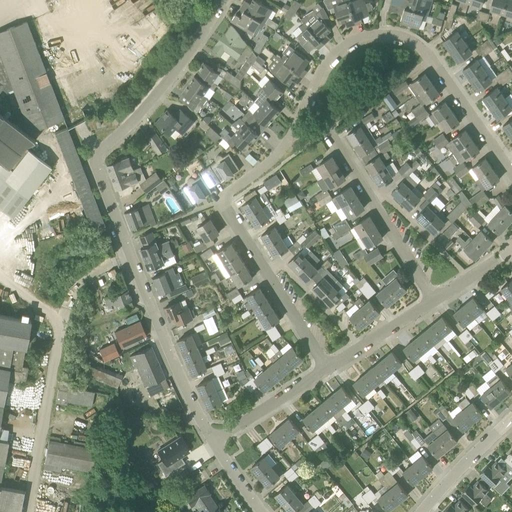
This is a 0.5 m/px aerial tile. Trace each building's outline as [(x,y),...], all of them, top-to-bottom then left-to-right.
[(270,9),(255,0),(252,0),(251,4),(245,1),(240,9),(264,23),(268,18),(266,16),(270,9)] [(294,0),(290,6),(290,8),(295,13),(301,4),(295,0),(294,0)] [(347,27),(356,24),(347,0),(323,0),(329,9),(334,7),(339,23),(345,21),(347,27)] [(347,0),(356,24),(362,22),(361,18),(369,15),(368,11),(373,9),(372,7),(373,6),(372,3),(371,4),(370,1),(365,3),(364,0),(347,0)] [(426,8),(428,0),(402,0),(401,7),(428,15),(430,9),(426,8)] [(506,0),(493,0),(490,11),(502,14),(506,0)] [(511,17),(511,0),(506,0),(502,14),(511,17)] [(287,12),(290,8),(290,6),(285,3),(282,9),(287,12)] [(305,15),(309,21),(305,24),(323,45),(331,39),(326,34),(331,30),(328,27),(332,23),(322,8),(318,3),(313,7),(313,10),(305,15)] [(452,4),(448,15),(453,16),(457,5),(452,4)] [(423,30),(428,15),(401,7),(399,13),(403,15),(400,23),(423,30)] [(290,20),(295,13),(290,8),(287,12),(284,16),(290,20)] [(231,21),(236,24),(253,35),(258,27),(261,28),(264,23),(240,9),(237,14),(231,21)] [(450,28),(453,16),(448,15),(445,26),(450,28)] [(433,17),(431,23),(441,26),(443,20),(433,17)] [(274,29),(277,24),(272,21),(269,26),(274,29)] [(0,207),(12,217),(51,167),(24,146),(25,145),(25,146),(27,146),(26,144),(35,141),(35,140),(6,118),(0,113),(0,110),(2,108),(4,106),(0,103),(0,99),(6,92),(13,89),(27,126),(29,125),(37,128),(63,119),(63,117),(26,22),(0,31),(0,207)] [(305,24),(300,28),(299,27),(293,32),(297,37),(296,37),(309,52),(316,46),(318,49),(323,45),(305,24)] [(227,60),(231,54),(237,58),(247,44),(232,26),(225,35),(224,34),(212,51),(220,56),(227,60)] [(458,31),(443,42),(451,52),(465,42),(458,31)] [(277,41),(281,36),(276,32),(272,37),(277,41)] [(494,41),(497,45),(502,42),(498,37),(494,41)] [(475,49),(478,53),(493,43),(490,38),(475,49)] [(451,52),(458,62),(472,52),(465,42),(451,52)] [(478,53),(481,58),(496,47),(493,43),(478,53)] [(259,53),(262,48),(257,44),(253,50),(259,53)] [(282,53),(285,55),(281,60),(303,77),(308,71),(304,68),(309,62),(294,50),(288,45),(282,53)] [(241,80),(252,65),(255,59),(257,57),(252,52),(235,76),(241,80)] [(266,61),(258,55),(257,57),(255,59),(262,66),(266,61)] [(262,66),(255,59),(252,65),(261,73),(265,68),(262,66)] [(478,59),(463,70),(470,80),(485,70),(478,59)] [(281,60),(277,64),(275,62),(271,67),(272,71),(289,85),(293,80),(298,84),(303,77),(281,60)] [(204,63),(198,71),(208,79),(213,83),(219,74),(240,89),(241,80),(235,76),(234,77),(217,65),(214,70),(204,63)] [(495,77),(498,81),(511,72),(508,67),(497,76),(495,77)] [(492,80),(485,70),(470,80),(478,91),(492,80)] [(511,79),(511,78),(511,72),(498,81),(501,86),(511,79)] [(406,81),(393,90),(396,95),(408,86),(416,96),(433,84),(425,74),(409,85),(406,81)] [(204,96),(210,88),(214,90),(217,86),(213,83),(208,79),(205,83),(194,76),(188,84),(204,96)] [(276,100),(284,92),(270,79),(263,87),(276,99),(276,100)] [(197,114),(202,106),(208,98),(204,96),(188,84),(182,93),(192,100),(188,106),(197,114)] [(427,103),(440,94),(433,84),(416,96),(421,103),(412,110),(416,116),(426,109),(423,104),(426,102),(427,103)] [(276,99),(263,87),(256,94),(259,97),(255,102),(274,119),(281,111),(272,103),(276,99)] [(498,87),(483,98),(490,108),(505,98),(498,87)] [(228,101),(231,96),(227,92),(223,98),(228,101)] [(382,97),(391,109),(397,105),(389,92),(382,97)] [(229,111),(236,100),(231,96),(224,108),(229,111)] [(490,108),(498,119),(511,108),(511,107),(505,98),(490,108)] [(274,119),(255,102),(248,109),(249,110),(245,115),(254,123),(258,119),(267,127),(274,119)] [(440,121),(453,112),(445,102),(432,111),(434,113),(429,116),(435,124),(440,121)] [(237,120),(244,113),(236,104),(228,111),(237,120)] [(9,114),(2,108),(0,110),(0,113),(6,118),(9,114)] [(416,116),(419,121),(430,114),(426,109),(416,116)] [(168,110),(157,122),(171,135),(177,128),(183,134),(193,122),(180,110),(174,116),(168,110)] [(389,111),(385,114),(390,120),(394,117),(389,111)] [(453,112),(440,121),(447,131),(460,122),(453,112)] [(372,134),(366,123),(375,117),(372,113),(362,120),(365,124),(348,135),(354,145),(372,134)] [(250,127),(254,123),(245,115),(241,119),(240,118),(232,124),(238,130),(252,143),(259,135),(250,127)] [(416,116),(408,122),(412,127),(420,121),(419,121),(416,116)] [(511,119),(503,126),(510,136),(511,135),(511,119)] [(68,126),(53,131),(87,231),(102,226),(68,126)] [(221,136),(219,134),(210,127),(205,133),(215,142),(221,136)] [(407,132),(402,127),(391,134),(392,135),(395,140),(407,132)] [(232,137),(228,133),(223,129),(219,134),(221,136),(233,147),(236,143),(245,150),(252,143),(238,130),(232,137)] [(472,140),(465,130),(453,139),(449,142),(446,144),(448,147),(449,146),(453,154),(472,140)] [(433,141),(436,145),(446,138),(443,133),(433,141)] [(166,150),(161,143),(156,134),(149,139),(159,154),(166,150)] [(354,145),(361,156),(363,159),(380,149),(390,143),(395,140),(392,135),(391,136),(383,141),(381,137),(380,136),(375,139),(372,134),(354,145)] [(446,138),(436,145),(439,149),(446,144),(449,142),(446,138)] [(467,159),(480,150),(472,140),(453,154),(460,164),(453,169),(456,173),(466,166),(463,162),(467,159)] [(386,166),(383,161),(390,157),(387,151),(393,147),(390,143),(380,149),(383,154),(380,156),(366,164),(373,175),(386,166)] [(423,154),(417,146),(414,148),(415,150),(414,151),(418,157),(423,154)] [(238,168),(239,170),(229,153),(222,157),(221,155),(220,155),(218,155),(217,155),(215,157),(215,158),(215,160),(215,161),(204,169),(214,184),(219,181),(221,182),(226,178),(234,174),(233,172),(238,168)] [(332,157),(318,166),(324,177),(339,168),(332,157)] [(129,158),(107,166),(111,176),(125,171),(125,173),(134,169),(129,158)] [(469,170),(469,171),(475,181),(476,180),(493,169),(486,158),(469,170)] [(409,175),(420,164),(416,160),(410,166),(402,175),(405,178),(402,181),(392,192),(401,201),(411,190),(415,186),(418,184),(409,175)] [(402,175),(410,166),(407,162),(398,171),(402,175)] [(311,164),(300,171),(303,176),(314,169),(311,164)] [(393,177),(386,166),(373,175),(379,185),(393,177)] [(439,174),(434,166),(429,172),(433,178),(439,174)] [(460,177),(469,171),(469,170),(466,166),(456,173),(460,177)] [(111,176),(116,190),(139,181),(140,184),(146,193),(162,180),(156,172),(145,180),(140,167),(134,169),(125,173),(125,171),(111,176)] [(331,187),(345,178),(339,168),(324,177),(331,187)] [(201,175),(195,179),(194,178),(193,177),(192,177),(191,177),(190,177),(189,178),(188,179),(187,181),(187,183),(188,184),(181,188),(193,205),(192,203),(198,199),(199,201),(206,196),(212,193),(209,188),(214,184),(204,169),(199,172),(201,175)] [(476,180),(483,190),(487,188),(500,179),(493,169),(476,180)] [(268,190),(281,181),(277,174),(263,183),(265,185),(268,190)] [(451,188),(456,194),(461,189),(452,177),(446,181),(451,188)] [(171,188),(164,180),(155,187),(161,195),(171,188)] [(427,198),(439,186),(435,182),(432,186),(424,194),(423,195),(427,198)] [(268,190),(265,185),(258,190),(261,195),(268,190)] [(437,196),(443,190),(439,186),(427,198),(430,202),(437,196)] [(329,194),(318,201),(322,207),(332,200),(338,209),(343,206),(357,197),(351,187),(332,199),(329,194)] [(456,194),(451,188),(446,193),(451,198),(456,194)] [(314,203),(318,201),(329,194),(326,189),(316,197),(312,200),(314,203)] [(259,196),(255,190),(244,197),(247,203),(242,206),(249,216),(263,207),(257,197),(259,196)] [(306,196),(303,190),(297,194),(301,199),(306,196)] [(420,198),(411,190),(401,201),(410,210),(420,198)] [(483,190),(482,191),(473,197),(473,196),(469,199),(462,190),(456,194),(462,201),(461,201),(462,202),(466,208),(472,204),(476,201),(477,201),(486,194),(483,190)] [(489,198),(486,194),(477,201),(480,206),(489,198)] [(299,200),(296,195),(288,198),(291,204),(299,200)] [(417,217),(426,225),(440,211),(446,204),(437,196),(430,202),(417,217)] [(501,209),(497,214),(508,225),(511,220),(511,211),(505,205),(498,196),(494,199),(501,209)] [(350,217),(364,208),(357,197),(343,206),(350,217)] [(449,219),(452,223),(461,215),(460,214),(466,208),(462,202),(447,218),(449,219)] [(249,216),(256,227),(270,218),(263,207),(249,216)] [(154,221),(151,213),(141,216),(138,208),(125,213),(131,230),(150,222),(154,221)] [(284,215),(281,210),(274,215),(276,219),(284,215)] [(485,220),(484,218),(486,216),(480,210),(477,212),(474,215),(482,223),(485,220)] [(440,211),(426,225),(434,234),(449,219),(447,218),(440,211)] [(198,217),(201,216),(202,215),(201,213),(191,217),(193,221),(198,219),(198,217)] [(497,214),(488,223),(500,234),(508,225),(497,214)] [(276,219),(280,224),(287,220),(284,215),(276,219)] [(482,223),(474,215),(469,219),(478,228),(482,223)] [(206,241),(212,237),(219,233),(210,219),(207,222),(204,217),(201,219),(204,224),(198,227),(206,241)] [(356,239),(362,236),(376,227),(369,217),(355,225),(356,226),(351,229),(350,230),(356,239)] [(337,231),(348,224),(345,219),(334,226),(337,231)] [(449,238),(459,228),(452,223),(443,232),(449,238)] [(337,231),(332,234),(335,239),(350,230),(351,229),(348,224),(337,231)] [(275,227),(261,236),(268,246),(282,237),(275,227)] [(368,247),(383,238),(376,227),(362,236),(368,247)] [(304,248),(306,249),(321,235),(315,229),(311,233),(306,238),(307,238),(300,244),(304,248)] [(327,229),(321,232),(324,238),(330,234),(327,229)] [(306,238),(311,233),(307,230),(303,234),(306,238)] [(473,239),(484,250),(493,241),(481,230),(473,239)] [(169,241),(158,246),(152,232),(140,237),(144,247),(141,248),(145,259),(172,248),(169,241)] [(297,240),(300,244),(307,238),(306,238),(303,234),(297,240)] [(484,250),(473,239),(468,244),(459,236),(456,240),(464,248),(476,259),(484,250)] [(268,246),(275,257),(289,248),(282,237),(268,246)] [(179,245),(177,240),(171,242),(172,248),(179,245)] [(193,249),(190,241),(182,245),(185,252),(193,249)] [(207,247),(204,241),(194,247),(196,252),(207,247)] [(217,252),(224,264),(239,255),(232,243),(217,252)] [(300,244),(292,252),(296,256),(300,251),(304,248),(300,244)] [(145,259),(149,269),(165,263),(163,259),(174,255),(172,248),(145,259)] [(214,254),(211,248),(200,254),(204,260),(212,256),(214,254)] [(356,260),(367,253),(364,248),(353,255),(356,260)] [(378,249),(369,254),(364,257),(369,265),(383,256),(378,249)] [(297,272),(315,254),(311,250),(305,256),(300,251),(296,256),(288,262),(297,272)] [(310,277),(318,269),(314,265),(320,259),(315,254),(297,272),(306,281),(310,277)] [(231,275),(246,266),(239,255),(224,264),(231,275)] [(349,264),(345,258),(339,261),(343,268),(349,264)] [(321,266),(325,270),(327,268),(331,264),(328,260),(321,266)] [(238,286),(253,277),(246,266),(231,275),(238,286)] [(175,274),(172,267),(165,270),(166,272),(153,278),(159,295),(183,285),(178,272),(175,274)] [(339,281),(334,276),(327,268),(325,270),(314,280),(317,284),(313,288),(322,297),(339,281)] [(207,272),(193,278),(196,285),(211,279),(207,272)] [(216,284),(218,283),(221,281),(216,272),(211,275),(216,284)] [(359,288),(367,281),(364,277),(355,284),(359,288)] [(387,285),(397,298),(407,290),(400,281),(396,277),(387,285)] [(511,279),(501,289),(509,298),(511,295),(511,279)] [(322,297),(331,306),(336,302),(339,305),(343,302),(349,296),(346,292),(347,291),(339,281),(322,297)] [(372,295),(376,291),(367,281),(363,284),(372,295)] [(363,284),(359,288),(368,299),(372,295),(363,284)] [(377,294),(388,306),(397,298),(387,285),(377,294)] [(225,300),(229,298),(230,300),(232,299),(240,294),(236,287),(227,294),(226,292),(224,293),(222,294),(225,300)] [(267,299),(260,288),(247,296),(250,301),(245,304),(248,310),(253,307),(267,299)] [(485,295),(489,299),(497,292),(493,288),(485,295)] [(133,306),(127,290),(118,293),(102,299),(105,306),(113,303),(117,312),(133,306)] [(194,296),(192,290),(186,292),(188,298),(194,296)] [(243,298),(240,294),(232,299),(235,304),(243,298)] [(370,321),(380,313),(369,300),(365,304),(359,297),(354,302),(360,308),(370,321)] [(484,310),(474,297),(464,305),(474,318),(484,310)] [(253,307),(260,317),(273,309),(267,299),(253,307)] [(170,321),(175,318),(176,318),(178,323),(192,317),(196,316),(193,309),(190,311),(186,300),(165,308),(170,321)] [(343,302),(339,305),(336,308),(340,312),(346,306),(343,302)] [(464,305),(454,314),(464,326),(474,318),(464,305)] [(501,314),(495,306),(490,309),(497,317),(501,314)] [(205,319),(216,314),(213,308),(203,314),(205,319)] [(360,308),(350,317),(361,329),(370,321),(360,308)] [(268,335),(278,330),(274,324),(280,320),(273,309),(260,317),(267,328),(265,329),(268,335)] [(497,317),(490,309),(486,313),(492,321),(497,317)] [(251,314),(248,310),(241,314),(244,318),(251,314)] [(0,511),(20,511),(24,491),(0,486),(0,485),(8,442),(0,440),(0,419),(7,380),(25,384),(28,367),(22,366),(30,320),(0,314),(0,511)] [(231,319),(227,315),(223,319),(226,323),(231,319)] [(452,329),(442,317),(433,325),(443,337),(452,329)] [(114,333),(121,348),(146,336),(140,321),(114,333)] [(203,324),(194,327),(197,332),(206,328),(203,324)] [(423,333),(433,345),(443,337),(433,325),(423,333)] [(473,336),(467,329),(463,332),(469,340),(473,336)] [(281,336),(278,330),(268,335),(272,342),(281,336)] [(197,332),(192,334),(178,340),(183,352),(197,346),(202,344),(197,332)] [(469,340),(463,332),(458,336),(465,343),(469,340)] [(226,333),(217,337),(220,345),(230,341),(226,333)] [(414,340),(424,353),(433,345),(423,333),(414,340)] [(270,346),(273,344),(267,338),(264,339),(270,346)] [(414,340),(404,348),(414,361),(424,353),(414,340)] [(452,348),(446,341),(443,344),(448,351),(452,348)] [(273,344),(270,346),(275,353),(269,358),(274,363),(284,375),(293,367),(283,355),(274,343),(273,344)] [(226,348),(229,354),(234,351),(232,345),(226,348)] [(119,354),(116,348),(109,352),(106,346),(99,349),(104,361),(119,354)] [(202,357),(201,355),(197,346),(183,352),(188,363),(202,357)] [(216,351),(214,346),(205,350),(206,353),(207,355),(208,355),(216,351)] [(151,347),(136,354),(130,357),(135,370),(139,368),(151,396),(169,388),(151,347)] [(303,359),(293,347),(283,355),(293,367),(303,359)] [(468,355),(471,359),(476,356),(473,351),(468,355)] [(488,365),(488,364),(495,372),(499,369),(493,361),(490,357),(485,351),(480,355),(484,360),(488,365)] [(402,363),(392,352),(383,359),(392,371),(402,363)] [(428,358),(433,364),(436,360),(431,354),(428,357),(428,358)] [(264,363),(259,356),(255,359),(261,366),(264,363)] [(188,363),(193,375),(207,369),(204,363),(202,357),(188,363)] [(504,365),(497,357),(493,361),(499,369),(504,365)] [(475,358),(470,361),(474,367),(479,363),(475,358)] [(373,367),(383,379),(392,371),(383,359),(373,367)] [(211,367),(214,372),(223,368),(221,363),(211,367)] [(284,375),(274,363),(264,371),(274,383),(284,375)] [(85,364),(85,376),(117,389),(123,375),(116,373),(96,365),(95,368),(85,364)] [(414,368),(420,375),(425,372),(418,364),(414,368)] [(470,370),(466,365),(461,369),(464,374),(470,370)] [(363,375),(373,387),(383,379),(373,367),(363,375)] [(214,372),(216,377),(225,373),(223,368),(214,372)] [(412,369),(408,373),(414,381),(418,377),(412,369)] [(239,380),(247,377),(244,370),(236,373),(239,380)] [(248,381),(255,389),(260,385),(265,391),(274,383),(264,371),(255,379),(251,374),(247,378),(249,380),(248,381)] [(511,392),(497,374),(487,382),(491,387),(501,399),(511,392)] [(363,375),(354,383),(363,395),(373,387),(363,375)] [(198,385),(203,397),(223,388),(218,376),(198,385)] [(396,376),(392,379),(398,386),(402,383),(396,376)] [(248,381),(249,380),(247,378),(238,382),(242,386),(244,385),(248,381)] [(248,381),(244,385),(251,392),(251,393),(255,389),(248,381)] [(475,395),(479,392),(472,384),(468,387),(475,395)] [(92,406),(94,392),(69,387),(68,391),(58,389),(56,403),(66,405),(66,402),(92,406)] [(352,398),(342,387),(332,394),(342,406),(352,398)] [(470,399),(475,395),(468,387),(463,391),(470,399)] [(501,399),(491,387),(481,395),(491,407),(501,399)] [(208,409),(222,402),(228,400),(223,388),(203,397),(208,409)] [(381,389),(377,392),(383,399),(386,396),(381,389)] [(342,407),(342,406),(332,394),(323,402),(337,419),(341,415),(347,422),(351,418),(342,407)] [(473,402),(471,403),(466,397),(458,404),(459,405),(463,410),(473,422),(483,414),(473,402)] [(364,402),(371,410),(375,407),(368,399),(364,402)] [(323,422),(327,427),(332,433),(336,431),(331,424),(337,419),(323,402),(313,410),(323,422)] [(365,415),(369,412),(362,404),(358,407),(365,415)] [(451,415),(448,411),(444,407),(443,408),(440,411),(446,418),(450,415),(451,415)] [(411,409),(405,413),(410,419),(416,415),(411,409)] [(313,430),(323,422),(313,410),(304,418),(313,430)] [(440,410),(435,414),(442,422),(446,418),(440,411),(440,410)] [(463,410),(453,418),(463,430),(473,422),(463,410)] [(300,431),(289,418),(280,427),(290,439),(300,431)] [(458,441),(448,429),(443,423),(434,431),(448,449),(458,441)] [(280,427),(270,435),(280,447),(290,439),(280,427)] [(419,434),(415,437),(422,445),(426,442),(428,445),(438,457),(448,449),(434,431),(433,431),(424,438),(420,433),(419,434)] [(318,434),(313,438),(320,446),(325,442),(318,434)] [(189,452),(179,437),(157,451),(163,460),(158,463),(165,475),(184,463),(181,457),(189,452)] [(260,443),(266,451),(273,445),(267,437),(260,443)] [(415,437),(411,440),(417,449),(422,445),(415,437)] [(308,442),(315,450),(319,447),(320,446),(313,438),(308,442)] [(49,441),(45,462),(94,471),(98,450),(49,441)] [(260,443),(255,447),(262,455),(266,451),(260,443)] [(365,448),(360,455),(367,460),(372,453),(365,448)] [(423,476),(433,468),(423,456),(413,464),(423,476)] [(272,467),(264,457),(252,467),(260,477),(272,467)] [(325,469),(332,463),(328,458),(321,464),(325,469)] [(394,460),(390,464),(396,472),(401,468),(394,460)] [(507,470),(497,462),(491,468),(487,465),(480,474),(483,477),(491,484),(493,486),(501,478),(500,477),(507,470)] [(396,472),(390,464),(386,467),(389,471),(392,475),(396,472)] [(403,472),(413,484),(423,476),(413,464),(403,472)] [(260,477),(268,487),(280,477),(272,467),(260,477)] [(283,474),(287,478),(290,481),(295,477),(296,477),(299,475),(295,471),(294,470),(291,467),(283,474)] [(390,484),(383,475),(379,479),(384,486),(388,490),(398,503),(408,495),(398,483),(396,480),(390,484)] [(492,499),(486,493),(488,490),(487,489),(491,484),(483,477),(472,488),(469,485),(461,493),(475,506),(480,500),(486,505),(492,499)] [(288,484),(275,495),(284,505),(296,494),(288,484)] [(202,511),(211,511),(214,511),(216,510),(215,510),(217,508),(208,494),(209,493),(204,485),(188,496),(193,504),(196,502),(202,511)] [(371,489),(366,492),(373,500),(377,497),(375,494),(371,489)] [(388,490),(378,498),(388,511),(398,503),(388,490)] [(294,511),(297,510),(304,504),(301,499),(304,497),(299,491),(296,494),(284,505),(289,511),(294,511)] [(362,496),(368,504),(373,500),(366,492),(362,496)] [(314,494),(308,500),(311,504),(318,499),(314,494)] [(315,509),(322,503),(318,499),(311,504),(315,508),(315,509)] [(451,504),(443,511),(467,511),(470,509),(460,500),(454,507),(451,504)] [(154,511),(157,510),(152,503),(141,511),(142,511),(154,511)]
